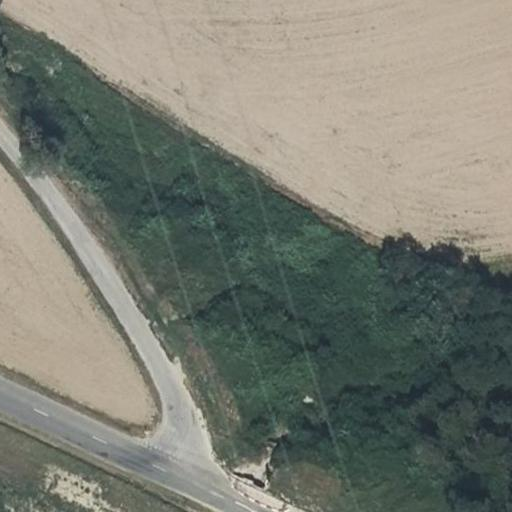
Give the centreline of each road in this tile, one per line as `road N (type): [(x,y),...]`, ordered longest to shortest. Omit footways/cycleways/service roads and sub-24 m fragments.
road 1 (unclassified): [(181,476),(184,412),(79,241),(0,135)]
road 2 (tertiary): [(0,391),(181,476)]
